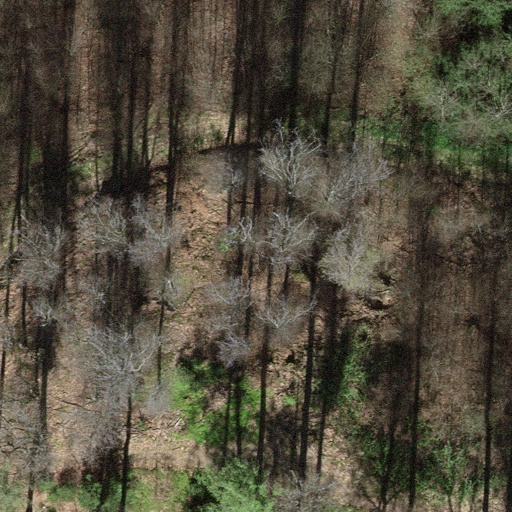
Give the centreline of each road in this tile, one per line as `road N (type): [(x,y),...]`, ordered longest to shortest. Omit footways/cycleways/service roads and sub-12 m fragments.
road 1 (track): [(511,164),(318,130),(254,124),(195,131),(118,161),(0,243)]
road 2 (track): [(456,511),(274,459),(221,452),(0,461)]
